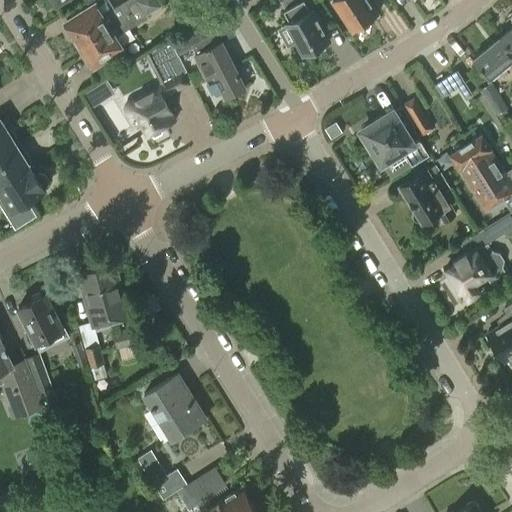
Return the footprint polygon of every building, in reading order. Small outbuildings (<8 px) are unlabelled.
[(85,0),(90,7),(65,22),(78,44),(127,14),(134,25),(147,17),(145,14),(159,5),(155,0),(125,0),(112,8),(106,0),(85,0)] [(366,0),(330,0),(350,30),(376,14),(366,0)] [(278,30),(287,48),(296,43),(301,54),(307,51),(309,56),(323,48),(321,43),(326,40),(311,10),(306,13),(302,3),(283,12),(288,21),(286,25),(278,30)] [(122,48),(115,36),(134,25),(127,14),(78,44),(92,66),(122,48)] [(183,30),(191,45),(196,54),(194,55),(208,82),(206,83),(211,92),(213,91),(215,96),(223,92),(225,96),(228,95),(229,97),(242,90),(241,88),(244,87),(231,62),(234,61),(230,53),(228,54),(221,41),(217,43),(213,35),(214,34),(206,18),(183,30)] [(511,23),(511,26),(499,37),(511,53),(511,20),(511,22),(511,23)] [(487,79),(511,58),(511,53),(499,37),(471,60),(487,79)] [(462,92),(468,87),(454,66),(448,71),(462,92)] [(174,119),(162,95),(187,82),(182,71),(156,85),(157,87),(132,100),(131,98),(123,103),(122,106),(122,108),(122,111),(124,114),(126,116),(130,117),(134,115),(143,133),(150,137),(162,131),(162,128),(161,126),(174,119)] [(87,92),(98,108),(118,94),(107,79),(87,92)] [(493,84),(481,91),(496,114),(508,107),(493,84)] [(414,97),(403,104),(422,135),(433,129),(414,97)] [(404,151),(410,161),(412,161),(414,163),(428,154),(419,140),(421,138),(412,124),(414,123),(406,110),(396,116),(393,111),(362,130),(372,147),(370,149),(377,159),(379,158),(381,162),(405,148),(406,150),(404,151)] [(483,127),(496,144),(509,134),(497,117),(483,127)] [(0,121),(0,140),(11,133),(7,127),(3,126),(0,121)] [(324,128),(331,139),(342,132),(335,122),(324,128)] [(25,156),(11,133),(0,140),(0,182),(29,165),(26,160),(26,157),(25,156)] [(511,167),(505,172),(480,134),(467,142),(502,198),(511,211),(511,210),(511,167)] [(485,209),(502,198),(467,142),(449,154),(485,209)] [(422,220),(437,211),(444,222),(455,215),(441,191),(450,185),(438,163),(428,169),(424,162),(413,169),(417,176),(401,185),(422,220)] [(0,194),(2,194),(10,207),(43,187),(41,185),(43,184),(45,181),(46,179),(46,176),(45,174),(43,172),(41,170),(38,170),(36,171),(33,172),(29,165),(0,182),(0,194)] [(502,267),(496,265),(484,246),(511,228),(504,215),(464,240),(472,253),(447,268),(462,292),(465,290),(468,295),(473,297),(479,294),(479,288),(476,283),(488,276),(492,282),(499,284),(505,280),(506,273),(502,267)] [(129,316),(115,263),(94,269),(95,275),(97,274),(101,284),(99,284),(110,322),(129,316)] [(77,273),(91,327),(110,322),(99,284),(101,284),(97,274),(95,275),(94,269),(77,273)] [(49,344),(46,340),(61,332),(59,328),(61,327),(44,292),(42,293),(40,292),(32,296),(32,299),(17,306),(28,328),(25,329),(31,342),(34,340),(39,349),(49,344)] [(142,319),(163,306),(155,293),(134,306),(142,319)] [(511,301),(504,307),(511,317),(487,332),(504,360),(509,357),(511,362),(511,301)] [(112,332),(116,348),(131,344),(127,328),(112,332)] [(87,363),(79,339),(69,342),(77,367),(87,363)] [(0,379),(9,403),(4,404),(9,417),(42,405),(24,358),(11,364),(0,340),(0,379)] [(89,367),(104,363),(99,344),(84,348),(89,367)] [(39,352),(24,358),(42,405),(44,407),(57,402),(39,352)] [(142,393),(170,437),(204,416),(177,372),(142,393)] [(38,447),(46,468),(60,462),(52,442),(38,447)] [(152,484),(162,500),(186,483),(176,468),(152,484)] [(261,511),(244,484),(204,509),(206,511),(261,511)] [(0,511),(11,511),(13,511),(3,494),(0,495),(0,511)] [(481,511),(479,509),(481,508),(482,506),(482,504),(482,501),(481,498),(479,496),(477,494),(474,495),(471,496),(469,497),(467,499),(467,502),(467,504),(467,506),(457,511),(481,511)]
